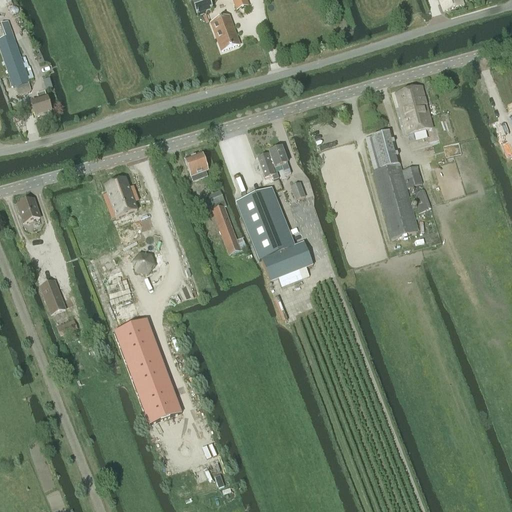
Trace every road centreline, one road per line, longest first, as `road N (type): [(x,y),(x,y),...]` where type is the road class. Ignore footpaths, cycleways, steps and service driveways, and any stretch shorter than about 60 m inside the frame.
road 1 (tertiary): [(0,193),(511,46)]
road 2 (unclassified): [(0,151),(511,8)]
